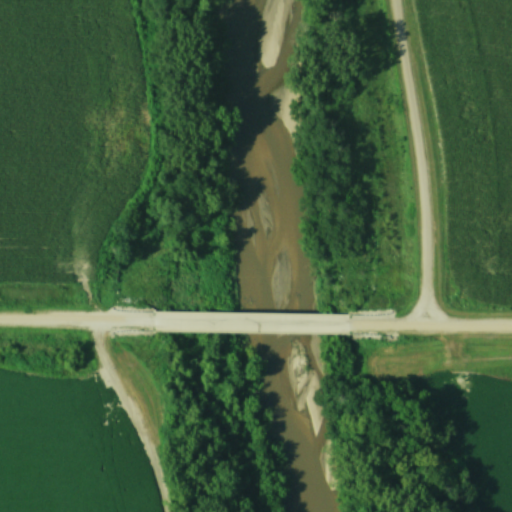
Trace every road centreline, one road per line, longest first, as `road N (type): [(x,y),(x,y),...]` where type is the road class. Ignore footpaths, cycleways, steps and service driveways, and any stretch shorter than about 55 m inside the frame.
road 1 (residential): [(433,319),(426,177),(397,0)]
road 2 (residential): [(343,317),(154,316)]
road 3 (residential): [(511,320),(343,317)]
road 4 (residential): [(154,316),(0,317)]
